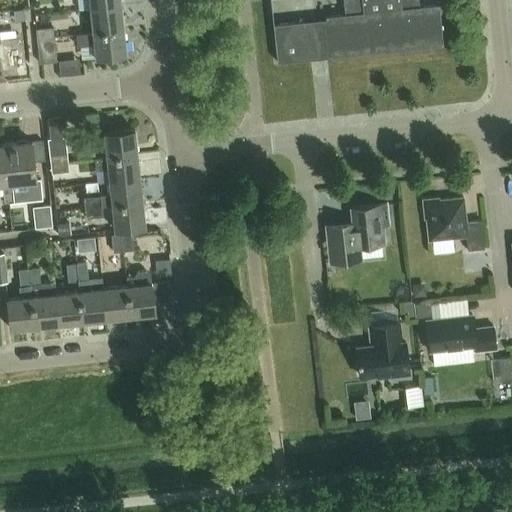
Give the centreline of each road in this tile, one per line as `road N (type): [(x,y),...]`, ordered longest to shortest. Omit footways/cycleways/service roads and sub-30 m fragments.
road 1 (residential): [(178,159),(509,116)]
road 2 (secondary): [(511,490),(310,511)]
road 3 (residential): [(184,331),(151,347),(0,364)]
road 4 (residential): [(184,331),(192,299),(178,159)]
road 5 (residential): [(0,103),(168,84)]
